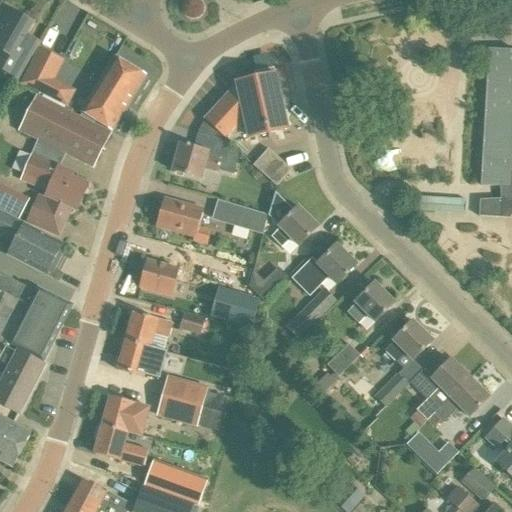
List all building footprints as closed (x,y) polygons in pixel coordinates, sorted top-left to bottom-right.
[(0,68),(17,78),(37,42),(25,35),(32,22),(2,5),(0,8),(0,68)] [(479,199),(479,217),(503,218),(511,219),(511,215),(511,50),(488,49),(488,51),(487,81),(481,186),(500,186),(501,199),(479,199)] [(111,132),(145,76),(114,57),(80,113),(111,132)] [(32,68),(24,84),(45,95),(53,78),(32,68)] [(275,74),(273,68),(254,73),(255,78),(236,83),(203,119),(229,143),(248,138),(288,129),(275,74)] [(93,167),(110,134),(37,97),(20,130),(93,167)] [(233,175),(239,154),(228,144),(215,139),(211,155),(208,154),(208,153),(179,145),(172,171),(201,179),(203,169),(218,173),(218,170),(233,175)] [(276,187),(292,170),(268,148),(253,166),(276,187)] [(31,154),(20,181),(43,191),(42,193),(45,195),(44,197),(38,194),(33,206),(26,223),(35,227),(59,238),(72,208),(77,210),(88,185),(71,178),(73,174),(59,168),(60,167),(59,167),(31,155),(31,154)] [(386,173),(401,169),(397,154),(382,158),(386,173)] [(0,210),(18,220),(27,202),(15,195),(4,190),(0,197),(0,210)] [(206,246),(208,240),(211,230),(197,226),(202,209),(165,199),(157,227),(194,237),(193,242),(206,246)] [(262,235),(268,215),(217,200),(211,220),(262,235)] [(298,247),(318,227),(298,207),(278,227),(280,228),(271,237),(282,248),(291,239),(298,247)] [(25,225),(25,224),(0,211),(0,236),(14,244),(8,255),(46,275),(62,244),(25,225)] [(356,265),(336,245),(317,264),(312,259),(291,279),(309,296),(320,286),(329,278),(336,285),(356,265)] [(190,280),(194,265),(177,260),(174,268),(148,261),(140,288),(171,296),(176,277),(190,280)] [(286,277),(277,268),(263,282),(253,272),(248,287),(262,301),(286,277)] [(375,323),(394,303),(374,283),(354,303),(355,304),(347,313),(358,324),(367,315),(375,323)] [(0,404),(18,414),(39,375),(43,366),(44,365),(42,364),(72,305),(37,288),(35,292),(40,294),(30,313),(14,305),(14,300),(0,293),(0,404)] [(298,340),(336,301),(324,289),(285,328),(298,340)] [(219,291),(214,308),(211,318),(250,329),(252,319),(257,302),(219,291)] [(150,348),(154,335),(168,339),(173,323),(158,319),(158,320),(133,313),(125,341),(150,348)] [(201,335),(205,319),(184,313),(179,329),(201,335)] [(413,361),(433,341),(413,321),(393,341),(394,342),(385,351),(396,362),(405,353),(413,361)] [(282,354),(293,342),(283,333),(272,344),(282,354)] [(169,353),(150,348),(125,341),(118,370),(143,376),(142,377),(157,381),(161,365),(147,361),(149,354),(167,359),(169,353)] [(338,377),(360,356),(357,353),(348,344),(327,366),(338,377)] [(357,353),(360,356),(362,358),(369,350),(365,346),(357,353)] [(427,421),(470,379),(451,359),(431,379),(440,388),(417,411),(427,421)] [(385,408),(408,384),(397,373),(374,397),(385,408)] [(203,407),(208,387),(167,375),(161,396),(203,407)] [(470,379),(427,421),(433,428),(442,419),(445,422),(459,407),(469,418),(489,398),(470,379)] [(197,429),(203,407),(161,396),(155,417),(197,429)] [(110,397),(102,425),(127,432),(127,434),(142,438),(150,408),(110,397)] [(0,460),(12,467),(31,433),(0,416),(0,460)] [(511,425),(503,418),(484,439),(497,451),(504,442),(510,448),(497,463),(511,476),(511,425)] [(127,432),(102,425),(94,454),(119,461),(144,468),(149,451),(124,444),(127,434),(127,432)] [(450,458),(468,440),(457,430),(440,447),(441,448),(436,453),(416,434),(408,443),(435,471),(450,457),(450,458)] [(193,504),(197,506),(206,480),(151,461),(142,487),(193,504)] [(483,502),(496,488),(474,468),(461,482),(483,502)] [(107,492),(106,493),(83,480),(69,506),(79,511),(125,511),(130,504),(107,492)] [(345,511),(351,511),(360,502),(365,497),(350,482),(333,500),(341,508),(345,511)] [(141,486),(131,511),(189,511),(193,504),(142,487),(141,486)]
